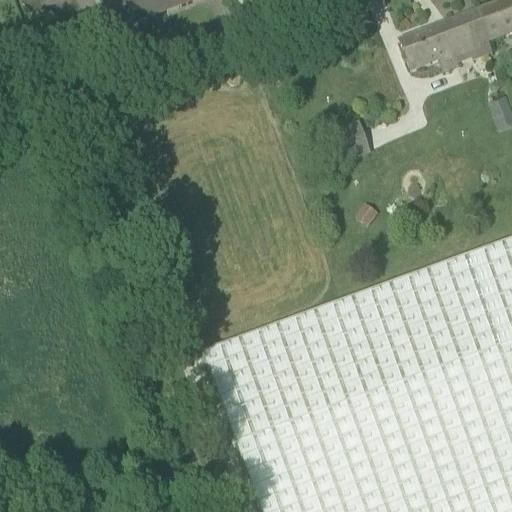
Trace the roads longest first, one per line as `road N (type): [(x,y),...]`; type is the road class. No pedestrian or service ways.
road 1 (track): [(211,511),(66,101)]
road 2 (unclassified): [(0,127),(339,0)]
